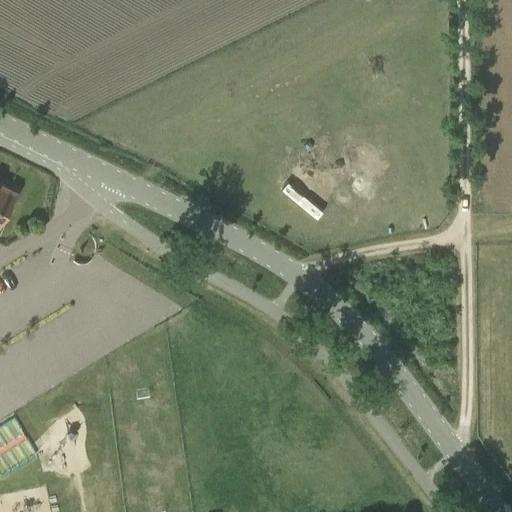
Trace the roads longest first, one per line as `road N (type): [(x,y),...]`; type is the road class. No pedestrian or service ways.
road 1 (tertiary): [(499,511),(351,321),(298,274),(0,123)]
road 2 (track): [(462,238),(458,0)]
road 3 (track): [(455,452),(467,331),(462,238)]
road 4 (track): [(298,274),(322,262),(462,238)]
